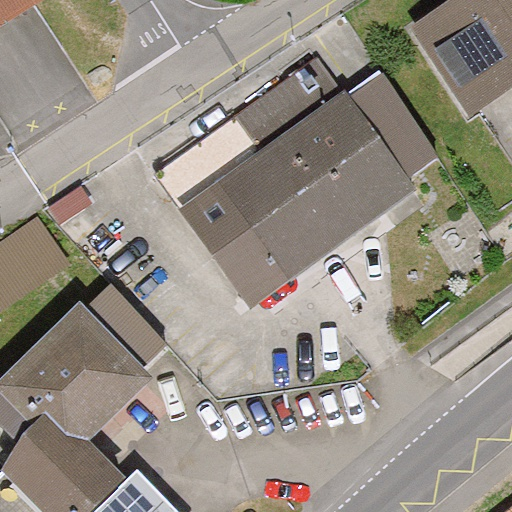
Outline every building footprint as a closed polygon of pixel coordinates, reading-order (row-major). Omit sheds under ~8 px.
[(0,0),(0,27),(38,3),(35,0),(0,0)] [(466,117),(511,86),(511,0),(450,0),(407,29),(466,117)] [(251,303),(410,189),(319,63),(160,177),(251,303)] [(0,302),(60,264),(34,225),(0,247),(0,302)] [(83,511),(118,478),(82,442),(146,379),(138,371),(163,346),(106,289),(81,313),(76,308),(0,383),(0,395),(35,430),(0,464),(0,470),(2,473),(0,475),(0,511),(83,511)] [(166,511),(134,480),(101,511),(166,511)]
